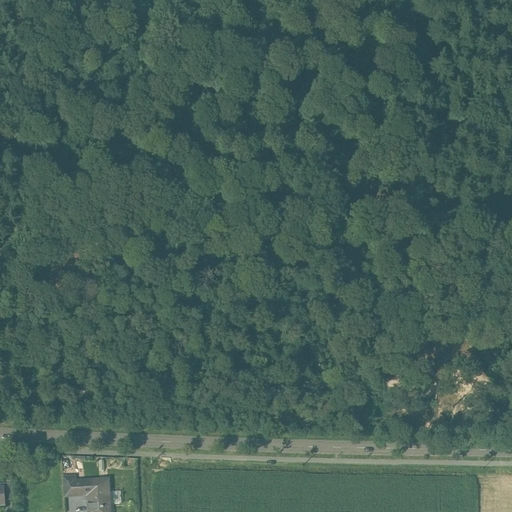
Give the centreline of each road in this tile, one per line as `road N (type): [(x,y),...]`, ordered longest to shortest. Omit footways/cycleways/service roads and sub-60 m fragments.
road 1 (tertiary): [(511,449),(0,433)]
road 2 (track): [(511,382),(0,381)]
road 3 (track): [(9,381),(15,5)]
